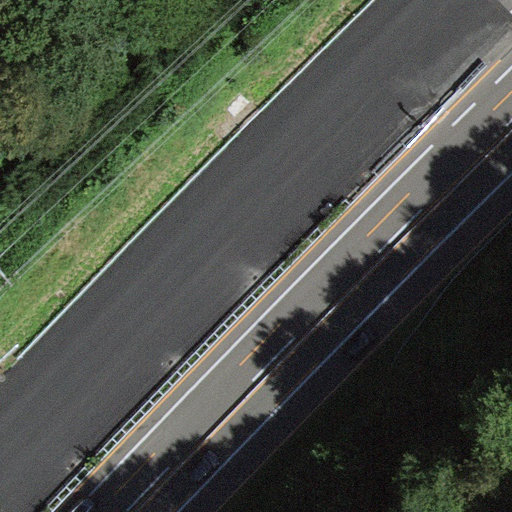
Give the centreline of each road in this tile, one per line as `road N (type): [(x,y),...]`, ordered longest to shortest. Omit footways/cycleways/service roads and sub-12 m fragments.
road 1 (motorway): [(480,0),(204,266),(0,479)]
road 2 (motorway): [(126,511),(511,121)]
